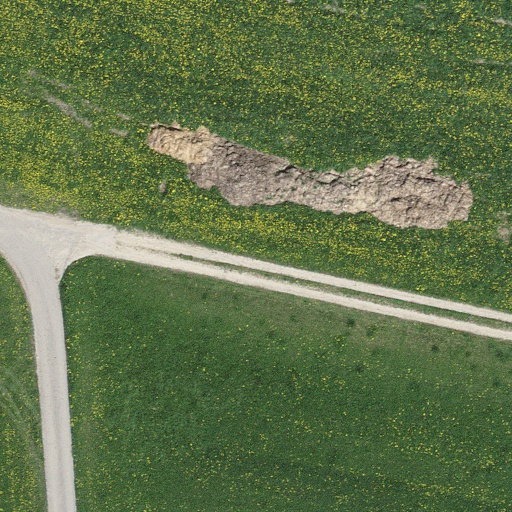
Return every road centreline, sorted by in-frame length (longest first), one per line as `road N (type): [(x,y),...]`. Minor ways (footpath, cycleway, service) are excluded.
road 1 (track): [(33,236),(511,334)]
road 2 (track): [(57,511),(33,236)]
